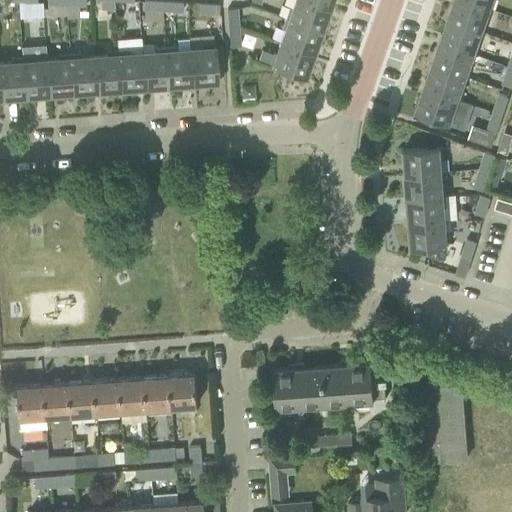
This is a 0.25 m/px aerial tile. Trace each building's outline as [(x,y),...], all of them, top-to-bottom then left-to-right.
[(162,11),(163,0),(160,0),(144,0),(144,10),(162,11)] [(182,1),(163,0),(162,11),(182,12),(182,1)] [(321,30),(329,7),(308,0),(294,0),(292,8),(289,7),(286,17),(321,30)] [(482,18),(486,7),(466,0),(452,0),(446,18),(482,31),(486,19),(482,18)] [(199,13),(219,15),(220,4),(200,2),(199,13)] [(238,7),(227,8),(229,27),(239,26),(238,7)] [(314,52),(321,30),(286,17),(281,29),(284,30),(281,41),(314,52)] [(479,41),(482,31),(446,18),(438,41),(470,52),(475,39),(479,41)] [(241,45),(239,26),(229,27),(231,46),(241,45)] [(305,76),(314,52),(281,41),(276,54),(261,49),(257,59),(269,62),(268,63),(305,76)] [(466,64),(470,52),(438,41),(431,63),(466,76),(470,65),(466,64)] [(216,82),(214,52),(214,44),(203,44),(203,48),(189,49),(192,83),(216,82)] [(192,83),(189,49),(178,50),(178,46),(165,47),(168,85),(192,83)] [(168,85),(165,47),(155,48),(155,51),(141,52),(144,87),(168,85)] [(144,87),(141,52),(130,53),(129,50),(117,51),(120,89),(144,87)] [(120,89),(117,51),(106,52),(107,55),(94,56),(96,90),(120,89)] [(72,92),(69,54),(59,55),(59,59),(46,60),(48,94),(72,92)] [(96,90),(94,56),(82,57),(82,54),(69,54),(72,92),(96,90)] [(48,94),(46,60),(34,60),(34,57),(22,58),(22,61),(24,96),(48,94)] [(24,96),(22,61),(0,62),(0,89),(1,98),(24,96)] [(463,86),(466,76),(431,63),(423,86),(455,97),(459,85),(463,86)] [(511,86),(511,83),(511,66),(507,65),(501,83),(511,86)] [(450,110),(455,97),(423,86),(414,109),(450,122),(454,111),(450,110)] [(502,113),(508,96),(497,92),(492,109),(502,113)] [(489,120),(486,128),(496,131),(502,113),(492,109),(489,120)] [(511,134),(503,131),(498,145),(508,149),(511,139),(511,134)] [(440,146),(422,147),(402,149),(404,174),(438,171),(437,158),(441,158),(440,146)] [(495,153),(485,150),(478,168),(489,172),(495,153)] [(482,190),(489,172),(478,168),(472,187),(482,190)] [(438,171),(404,174),(406,197),(444,195),(443,183),(439,183),(438,171)] [(480,194),(474,212),(484,215),(489,197),(480,194)] [(444,206),(444,195),(406,197),(408,221),(442,219),(441,206),(444,206)] [(511,201),(497,197),(493,207),(511,213),(511,201)] [(448,243),(448,231),(443,231),(442,219),(408,221),(410,246),(448,243)] [(460,256),(470,259),(475,241),(466,238),(460,256)] [(371,369),(370,361),(351,362),(350,359),(339,360),(340,363),(321,364),(324,403),(373,399),(373,397),(384,397),(384,399),(385,398),(383,367),(381,367),(382,369),(371,369)] [(324,403),(321,364),(303,366),(303,363),(292,363),(292,366),(272,368),(275,407),(324,403)] [(194,371),(168,373),(171,406),(196,404),(194,371)] [(171,406),(168,373),(143,375),(146,407),(171,406)] [(146,407),(143,375),(118,377),(120,409),(146,407)] [(120,409),(118,377),(93,379),(95,411),(120,409)] [(95,411),(93,379),(68,381),(70,413),(95,411)] [(70,413),(68,381),(43,383),(45,415),(70,413)] [(45,415),(43,383),(17,384),(19,417),(21,417),(21,425),(46,423),(45,415)] [(466,458),(462,403),(461,383),(420,386),(426,461),(466,458)] [(352,432),(326,434),(327,444),(336,444),(336,449),(351,448),(351,442),(352,442),(352,432)] [(327,444),(326,434),(303,435),(304,446),(327,444)] [(200,445),(189,446),(189,460),(201,460),(200,445)] [(173,446),(148,448),(149,460),(174,458),(173,446)] [(183,446),(173,446),(174,458),(184,458),(183,446)] [(48,456),(49,456),(48,448),(22,449),(24,469),(49,468),(48,456)] [(148,448),(123,450),(124,461),(149,460),(148,448)] [(114,451),(98,453),(99,464),(115,463),(114,451)] [(290,453),(267,454),(269,483),(271,483),(287,482),(286,472),(295,471),(294,452),(290,453)] [(99,464),(98,453),(84,453),(84,465),(99,464)] [(61,455),(49,456),(48,456),(49,468),(61,467),(61,455)] [(201,475),(201,460),(189,460),(190,475),(201,475)] [(165,465),(150,466),(151,479),(177,477),(176,466),(166,466),(165,465)] [(151,479),(150,466),(134,467),(134,469),(125,469),(126,478),(135,478),(135,480),(151,479)] [(117,480),(116,470),(100,471),(101,482),(117,480)] [(101,482),(100,471),(75,473),(76,483),(101,482)] [(76,483),(75,473),(50,475),(51,485),(76,483)] [(51,485),(50,475),(35,476),(35,486),(51,485)] [(404,511),(403,487),(402,476),(375,478),(376,495),(354,497),(355,501),(348,502),(348,505),(348,511),(404,511)] [(204,511),(204,499),(184,501),(178,501),(178,511),(204,511)] [(326,511),(327,511),(313,511),(312,500),(274,503),(274,511),(326,511)] [(178,511),(178,501),(153,503),(153,511),(178,511)] [(153,511),(153,503),(127,505),(128,511),(153,511)]
